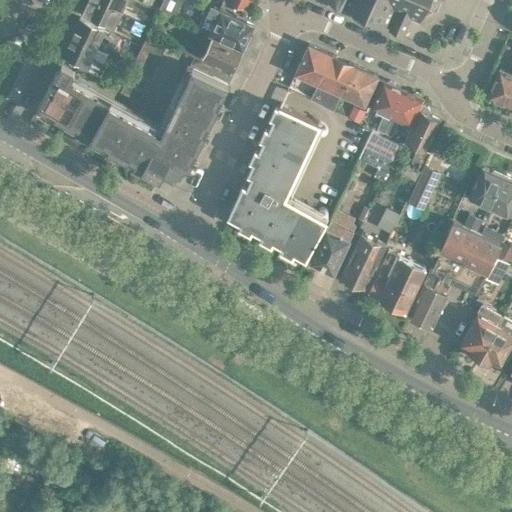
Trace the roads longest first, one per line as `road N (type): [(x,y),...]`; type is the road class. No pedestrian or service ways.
road 1 (primary): [(511,443),(178,253)]
road 2 (residential): [(178,253),(287,11)]
road 3 (primary): [(178,253),(0,149)]
road 4 (residential): [(460,88),(287,11)]
road 5 (residential): [(0,145),(70,0)]
